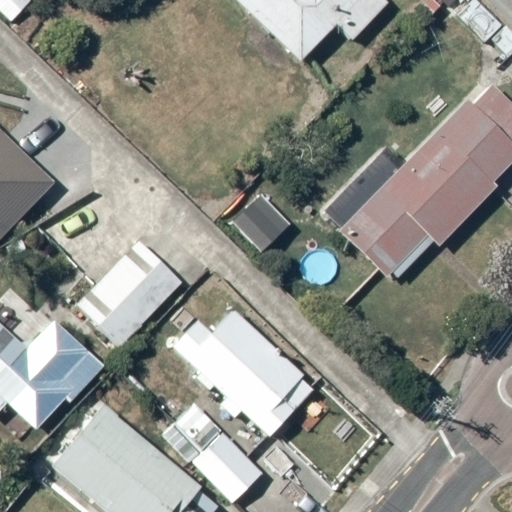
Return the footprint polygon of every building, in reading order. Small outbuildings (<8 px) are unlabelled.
[(28,4),(24,0),(0,0),(0,15),(9,24),(28,4)] [(226,0),(296,66),(331,28),(348,44),(384,7),(376,0),(226,0)] [(511,149),(511,112),(488,89),(467,110),(462,104),(332,236),(381,283),(422,241),(432,250),(491,190),(487,186),(511,160),(511,151),(511,149)] [(0,234),(47,186),(0,140),(0,234)] [(285,227),(256,198),(228,225),(257,255),(285,227)] [(180,289),(134,245),(73,308),(119,353),(180,289)] [(193,325),(168,352),(264,442),(309,393),(297,382),(299,380),(228,313),(206,336),(193,325)] [(98,369),(49,325),(23,353),(0,331),(0,406),(31,434),(59,403),(64,407),(98,369)] [(217,433),(190,406),(162,434),(189,461),(217,433)] [(93,412),(46,469),(98,511),(210,511),(213,509),(93,412)] [(259,477),(219,436),(189,466),(229,506),(259,477)]
